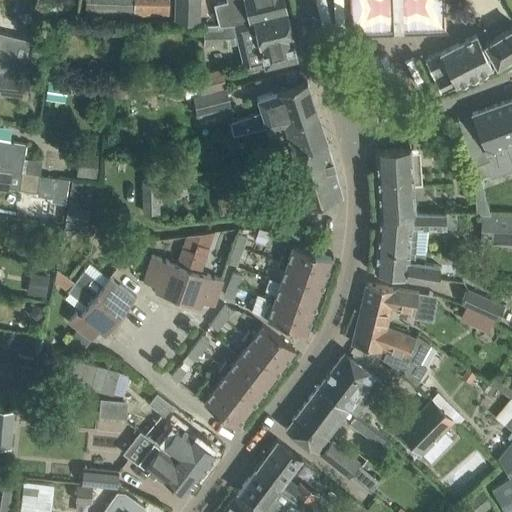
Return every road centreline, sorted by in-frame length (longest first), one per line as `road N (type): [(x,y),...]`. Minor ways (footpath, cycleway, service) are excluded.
road 1 (tertiary): [(244,447),(308,365),(346,283),(357,181),(345,131)]
road 2 (residential): [(244,447),(129,359),(164,319)]
road 3 (tertiary): [(345,131),(436,109),(511,79)]
road 4 (tertiary): [(345,131),(310,0)]
